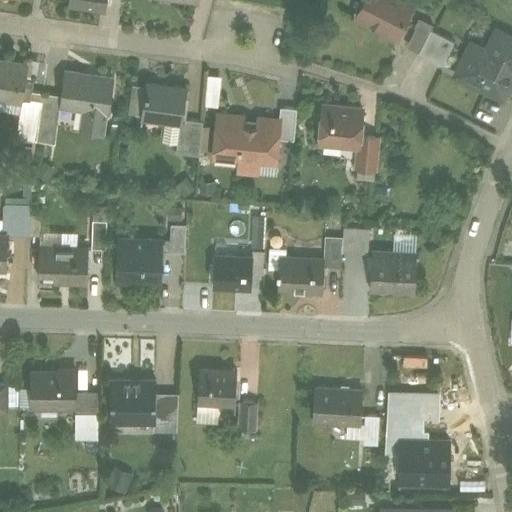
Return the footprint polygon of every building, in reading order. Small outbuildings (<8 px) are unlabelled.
[(100,0),(59,0),(59,7),(99,12),(100,0)] [(393,44),(413,4),(404,0),(356,0),(346,21),(393,44)] [(414,57),(426,32),(429,26),(416,19),(401,50),(414,57)] [(454,75),(506,103),(511,92),(511,36),(499,30),(489,49),(472,40),(454,75)] [(414,57),(438,68),(450,44),(426,32),(414,57)] [(0,100),(16,103),(16,100),(21,63),(0,60),(0,100)] [(55,96),(53,111),(77,114),(74,133),(98,136),(100,117),(102,117),(107,76),(59,69),(55,96)] [(216,103),(220,74),(208,73),(204,102),(216,103)] [(183,86),(140,81),(139,87),(136,117),(135,122),(174,127),(178,127),(179,121),(183,86)] [(123,116),(136,117),(139,87),(127,86),(123,116)] [(24,101),(16,100),(16,103),(11,140),(33,143),(40,89),(35,89),(34,94),(25,93),(24,101)] [(42,89),(40,89),(33,143),(49,145),(53,111),(55,96),(41,94),(42,89)] [(358,105),(315,102),(312,147),(351,149),(354,150),(356,135),(358,105)] [(277,117),(274,144),(288,145),(291,109),(274,108),(273,117),(277,117)] [(240,114),(207,111),(206,127),(203,156),(203,161),(232,164),(231,174),(253,175),(254,165),(272,167),(274,144),(277,117),(273,117),(251,115),(250,126),(239,125),(240,114)] [(197,123),(179,121),(178,127),(174,127),(171,155),(193,158),(193,155),(197,127),(197,123)] [(203,156),(206,127),(197,127),(193,155),(203,156)] [(375,136),(356,135),(354,150),(351,149),(349,172),(373,174),(375,136)] [(42,186),(52,172),(40,163),(30,177),(42,186)] [(189,190),(181,179),(169,187),(177,198),(189,190)] [(208,182),(195,182),(195,194),(208,194),(208,182)] [(0,207),(0,234),(1,234),(1,237),(23,238),(24,208),(0,207)] [(178,223),(178,208),(165,207),(164,222),(178,223)] [(265,243),(265,212),(256,212),(255,243),(265,243)] [(86,222),(85,251),(101,252),(102,222),(86,222)] [(394,228),(392,245),(414,249),(416,231),(394,228)] [(338,236),(337,254),(363,255),(364,229),(338,229),(338,236)] [(157,241),(156,253),(181,253),(181,232),(167,232),(167,241),(157,241)] [(318,257),(318,268),(337,268),(337,254),(338,236),(318,236),(318,257)] [(110,283),(156,284),(156,253),(157,241),(157,238),(111,237),(110,283)] [(81,286),(82,246),(36,245),(35,285),(81,286)] [(275,279),(276,256),(281,256),(281,249),(262,248),(262,252),(261,278),(275,279)] [(364,295),(409,297),(412,253),(367,250),(364,295)] [(246,278),(261,278),(262,252),(246,252),(246,257),(246,278)] [(246,278),(246,257),(209,256),(208,293),(245,294),(246,278)] [(275,279),(275,295),(317,296),(318,268),(318,257),(281,256),(276,256),(275,279)] [(70,393),(71,367),(53,366),(53,370),(27,370),(26,412),(70,412),(70,393)] [(229,407),(230,370),(194,368),(192,405),(229,407)] [(149,381),(105,381),(106,426),(149,426),(149,395),(149,381)] [(355,417),(356,390),(309,388),(307,425),(354,427),(354,420),(355,417)] [(93,393),(70,393),(70,412),(70,416),(93,416),(93,393)] [(149,395),(149,426),(149,432),(171,432),(173,395),(149,395)] [(254,405),(234,404),(233,432),(253,433),(254,405)] [(395,438),(413,439),(413,416),(381,415),(380,438),(395,438)] [(355,417),(354,420),(358,421),(357,446),(373,447),(375,418),(355,417)] [(443,489),(444,440),(413,439),(395,438),(394,488),(443,489)] [(388,480),(377,479),(376,494),(387,495),(388,480)] [(358,506),(358,494),(343,494),(343,506),(358,506)] [(142,508),(140,496),(129,498),(131,510),(142,508)]
